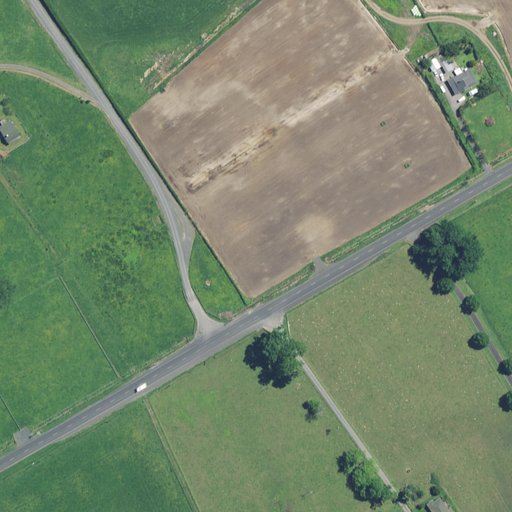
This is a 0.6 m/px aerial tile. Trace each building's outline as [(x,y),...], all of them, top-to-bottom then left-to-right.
[(439,67),(435,58),(427,63),(431,72),(439,67)] [(458,68),(453,71),(455,75),(446,80),(454,95),(476,84),(468,70),(461,73),(458,68)] [(483,87),(481,83),(474,87),(477,91),(483,87)] [(483,98),(480,91),(469,96),(472,102),(483,98)] [(4,123),(2,120),(0,121),(0,125),(0,126),(0,133),(6,144),(19,138),(10,120),(4,123)] [(447,511),(437,498),(425,507),(429,511),(447,511)]
